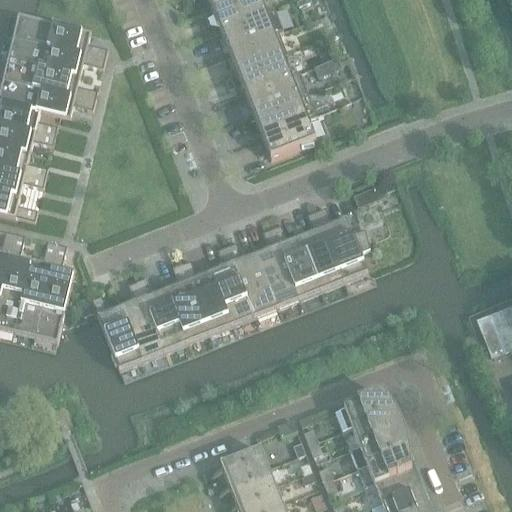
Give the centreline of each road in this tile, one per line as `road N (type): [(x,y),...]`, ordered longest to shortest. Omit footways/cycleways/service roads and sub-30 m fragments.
road 1 (residential): [(457,511),(421,421),(431,396),(416,365),(102,484)]
road 2 (residential): [(226,213),(511,108)]
road 3 (residential): [(144,0),(226,213)]
road 4 (residential): [(90,266),(226,213)]
